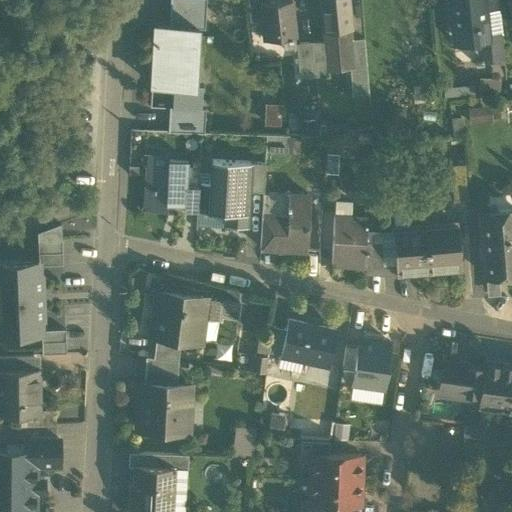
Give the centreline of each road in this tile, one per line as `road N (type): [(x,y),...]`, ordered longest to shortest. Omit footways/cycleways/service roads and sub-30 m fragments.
road 1 (unclassified): [(420,308),(103,245)]
road 2 (residential): [(103,245),(95,511)]
road 3 (residential): [(123,0),(103,245)]
road 4 (residential): [(420,308),(390,511)]
